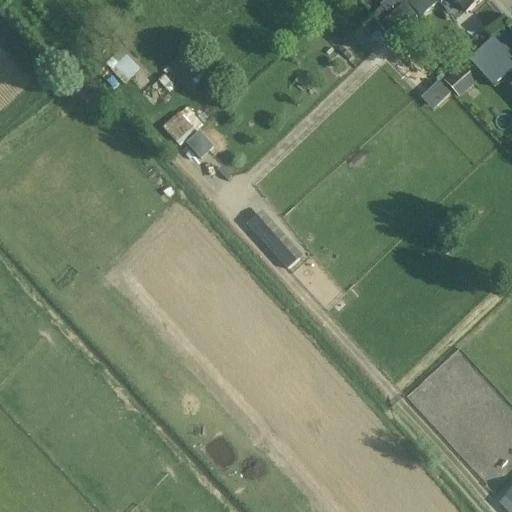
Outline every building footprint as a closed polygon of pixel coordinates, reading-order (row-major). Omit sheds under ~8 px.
[(411,0),(407,4),(422,21),(439,4),(457,24),(469,13),(483,0),(411,0)] [(404,8),(380,29),(386,36),(398,27),(402,31),(415,20),(404,8)] [(342,48),(339,50),(349,62),(352,59),(342,48)] [(180,59),(167,71),(180,85),(199,67),(186,54),(180,59)] [(469,62),(445,84),(460,100),(483,79),(469,62)] [(180,115),(163,129),(180,148),(203,127),(187,110),(181,116),(180,115)] [(503,138),(511,149),(511,135),(509,132),(503,138)] [(304,260),(269,220),(263,212),(247,227),(289,272),(304,260)] [(511,511),(511,497),(502,508),(505,511),(511,511)]
